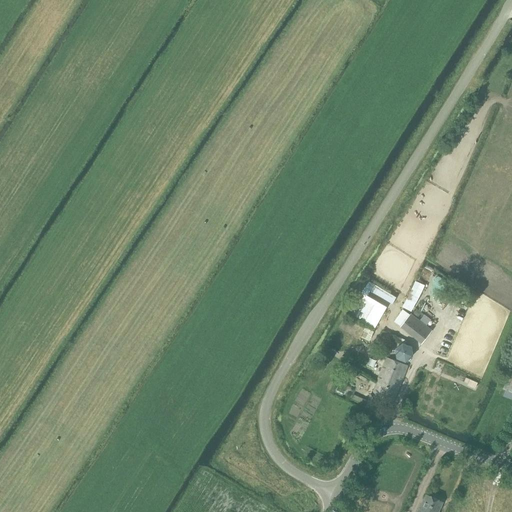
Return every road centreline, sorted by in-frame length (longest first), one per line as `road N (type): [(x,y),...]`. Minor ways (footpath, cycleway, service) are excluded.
road 1 (unclassified): [(337,498),(275,455),(264,426),(267,401),(511,2)]
road 2 (tertiary): [(511,470),(414,431),(385,429),(359,450),(337,498)]
